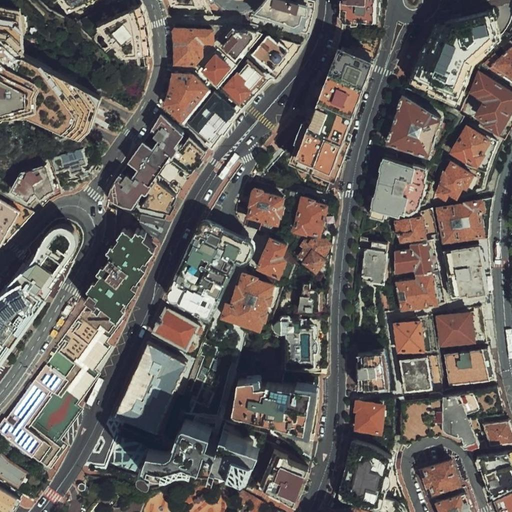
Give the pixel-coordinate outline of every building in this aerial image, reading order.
[(109,128),(118,88),(43,50),(43,10),(19,0),(11,0),(0,2),(0,109),(10,108),(44,107),(98,134),(109,128)] [(37,0),(49,10),(65,0),(37,0)] [(143,0),(135,0),(95,23),(118,51),(119,65),(152,61),(152,44),(152,28),(150,15),(146,6),(143,0)] [(313,3),(300,0),(261,0),(255,12),(302,30),(307,32),(313,3)] [(382,0),(340,0),(341,22),(382,20),(382,0)] [(494,4),(441,19),(426,34),(409,82),(463,99),(471,75),(478,57),(500,34),(494,4)] [(215,23),(171,25),(174,64),(195,62),(208,45),(203,45),(202,41),(216,39),(215,23)] [(234,30),(222,44),(235,56),(256,29),(247,23),(238,32),(234,30)] [(290,47),(269,32),(252,54),(272,71),(290,47)] [(378,51),(343,38),(311,116),(347,129),(378,51)] [(511,44),(503,53),(495,60),(490,68),(511,80),(511,44)] [(236,65),(215,49),(199,67),(219,83),(236,65)] [(194,70),(172,69),(169,84),(164,103),(183,119),(211,83),(194,70)] [(511,87),(479,69),(470,92),(482,101),(475,116),(485,120),(484,125),(503,134),(511,115),(511,87)] [(256,86),(235,71),(222,88),(242,104),(256,86)] [(445,110),(403,87),(387,142),(431,155),(445,110)] [(237,109),(212,91),(194,115),(191,112),(184,122),(212,143),(237,109)] [(184,129),(163,112),(152,130),(159,136),(154,145),(146,140),(131,163),(138,167),(131,180),(121,173),(109,191),(108,198),(119,203),(133,205),(143,190),(152,194),(138,208),(171,213),(174,207),(172,203),(179,193),(159,181),(173,160),(192,173),(197,163),(200,166),(204,159),(201,157),(208,151),(190,136),(182,146),(178,143),(175,139),(184,129)] [(347,129),(311,116),(304,113),(294,139),(299,141),(292,159),(335,177),(353,131),(347,129)] [(500,141),(474,121),(458,154),(485,173),(500,141)] [(95,159),(79,148),(72,156),(60,161),(70,180),(85,176),(95,159)] [(431,167),(385,154),(372,213),(386,217),(387,209),(400,210),(411,210),(420,207),(431,200),(434,179),(429,178),(431,167)] [(484,179),(452,162),(445,171),(435,192),(447,199),(451,193),(458,196),(483,187),(484,179)] [(41,208),(62,190),(50,164),(28,172),(11,197),(28,207),(33,198),(41,208)] [(288,191),(253,183),(247,215),(279,224),(286,209),(288,191)] [(330,200),(302,194),(294,227),(322,233),(330,200)] [(493,195),(434,206),(443,242),(488,237),(487,223),(490,209),(493,195)] [(24,211),(0,197),(0,240),(6,244),(24,211)] [(428,212),(395,219),(401,241),(432,236),(428,212)] [(246,237),(204,217),(165,296),(207,316),(246,237)] [(42,242),(34,259),(15,275),(0,290),(0,361),(60,275),(76,250),(74,235),(64,228),(53,231),(42,242)] [(137,263),(150,246),(136,236),(141,230),(139,229),(134,235),(126,229),(108,254),(113,258),(108,265),(105,263),(97,274),(100,276),(97,279),(95,277),(85,290),(88,292),(84,298),(117,323),(128,308),(123,305),(136,288),(131,284),(143,267),(137,263)] [(289,241),(269,235),(256,267),(288,279),(295,264),(283,257),(289,241)] [(316,274),(332,241),(323,238),(305,239),(295,255),(316,274)] [(412,249),(395,250),(396,272),(416,269),(417,274),(438,271),(435,240),(411,243),(412,249)] [(372,248),(366,248),(364,282),(378,287),(378,283),(386,283),(389,242),(373,241),(372,248)] [(481,243),(442,249),(446,269),(450,268),(452,279),(447,280),(450,296),(489,290),(481,243)] [(262,329),(277,283),(242,269),(239,284),(235,283),(232,300),(225,299),(221,317),(262,329)] [(443,304),(438,271),(417,274),(418,278),(396,282),(401,310),(443,304)] [(301,308),(320,309),(321,285),(302,284),(301,308)] [(0,427),(0,435),(50,471),(69,445),(61,440),(85,408),(80,404),(101,376),(96,370),(112,347),(105,342),(118,325),(89,304),(0,427)] [(199,324),(161,306),(149,333),(185,350),(199,324)] [(473,310),(436,314),(439,346),(476,342),(473,310)] [(272,321),(277,333),(284,337),(284,369),(328,370),(327,312),(280,316),(272,321)] [(431,319),(396,322),(400,354),(434,350),(431,319)] [(238,332),(216,324),(202,360),(218,359),(228,365),(238,332)] [(189,361),(146,343),(115,414),(157,433),(189,361)] [(490,345),(446,353),(452,383),(498,375),(490,345)] [(391,348),(356,352),(360,392),(395,388),(391,348)] [(438,352),(399,357),(404,389),(442,384),(438,352)] [(263,375),(238,378),(233,413),(268,420),(314,436),(324,384),(297,382),(297,386),(282,383),(268,382),(268,385),(263,385),(263,375)] [(500,386),(402,399),(402,441),(408,445),(424,427),(441,426),(464,433),(471,442),(483,439),(473,413),(505,412),(500,386)] [(387,402),(356,399),(355,412),(358,413),(356,430),(384,433),(387,402)] [(265,439),(231,427),(227,438),(211,434),(214,425),(185,418),(173,447),(166,448),(148,445),(147,446),(139,467),(151,474),(189,454),(204,459),(210,440),(225,443),(221,456),(254,468),(265,439)] [(511,423),(511,419),(484,421),(491,443),(511,439),(511,423)] [(385,442),(359,439),(346,488),(347,495),(390,509),(404,449),(385,442)] [(306,461),(275,448),(259,485),(297,508),(313,470),(306,461)] [(511,449),(470,451),(493,502),(511,490),(511,449)] [(1,455),(0,456),(0,473),(22,484),(29,468),(1,455)] [(453,458),(417,470),(427,501),(463,488),(453,458)] [(13,511),(23,498),(0,482),(0,505),(10,511),(13,511)] [(511,511),(511,490),(493,502),(497,511),(511,511)] [(477,511),(471,491),(437,502),(440,511),(477,511)]
